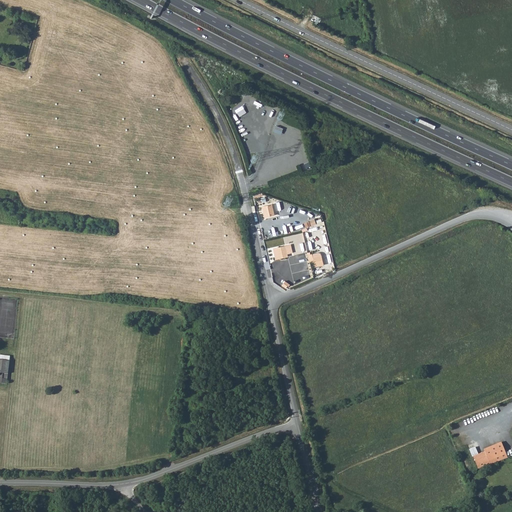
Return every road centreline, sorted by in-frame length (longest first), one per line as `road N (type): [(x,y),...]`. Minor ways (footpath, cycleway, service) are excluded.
road 1 (trunk): [(140,0),(511,182)]
road 2 (trunk): [(511,165),(172,0)]
road 3 (tertiary): [(239,0),(511,129)]
road 4 (residential): [(271,303),(465,218),(511,224)]
road 5 (residential): [(271,303),(242,176),(190,69)]
road 6 (residential): [(121,484),(298,425)]
road 7 (residential): [(298,425),(271,303)]
road 8 (residential): [(0,482),(121,484)]
